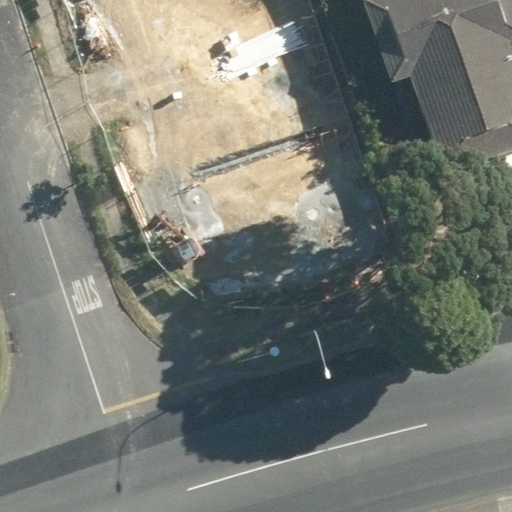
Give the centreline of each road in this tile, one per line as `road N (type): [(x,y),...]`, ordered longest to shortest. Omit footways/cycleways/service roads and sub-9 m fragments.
road 1 (residential): [(0,105),(137,504)]
road 2 (secondary): [(137,504),(511,401)]
